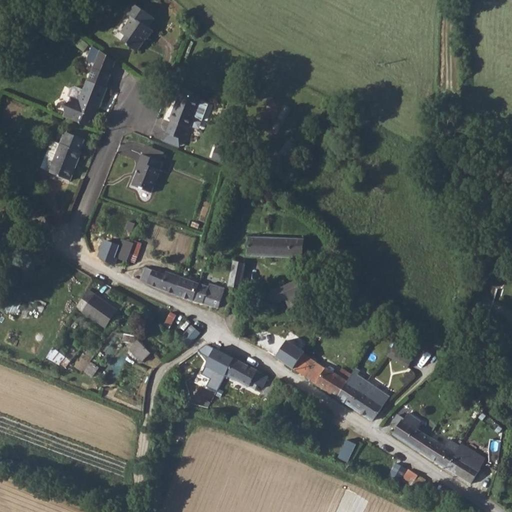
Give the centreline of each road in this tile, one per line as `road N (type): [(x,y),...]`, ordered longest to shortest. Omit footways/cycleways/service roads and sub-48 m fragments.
road 1 (unclassified): [(127,99),(65,250),(208,320),(494,511)]
road 2 (track): [(454,0),(446,67),(475,201),(481,297),(456,349),(404,391),(374,429)]
road 3 (track): [(219,327),(154,374),(139,511)]
